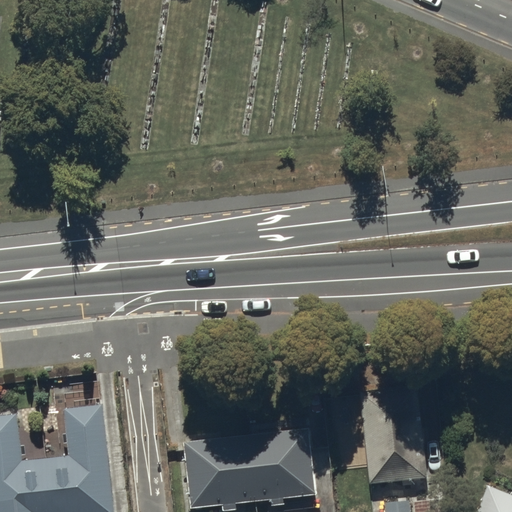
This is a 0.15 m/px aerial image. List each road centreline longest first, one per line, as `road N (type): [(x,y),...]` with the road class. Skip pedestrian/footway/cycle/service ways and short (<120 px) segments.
road 1 (secondary): [(128,268),(337,221),(511,201)]
road 2 (secondary): [(511,262),(128,268)]
road 3 (secondary): [(0,280),(128,268)]
